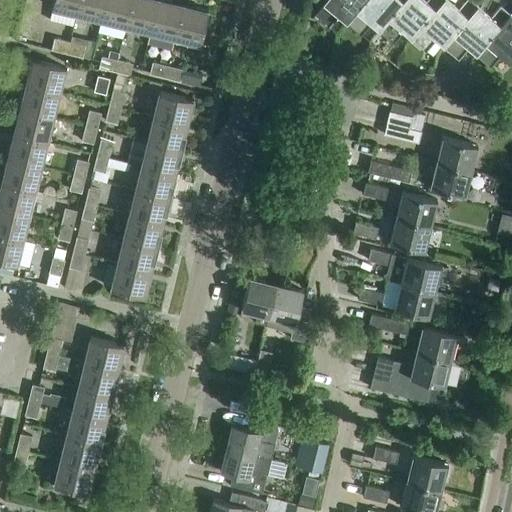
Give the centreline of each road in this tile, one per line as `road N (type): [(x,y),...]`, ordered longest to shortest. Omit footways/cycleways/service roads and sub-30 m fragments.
road 1 (residential): [(353,83),(320,219),(347,430),(329,511)]
road 2 (residential): [(189,326),(254,60)]
road 3 (residential): [(143,511),(189,326)]
road 4 (residential): [(189,326),(30,286)]
road 5 (residential): [(353,83),(511,120)]
